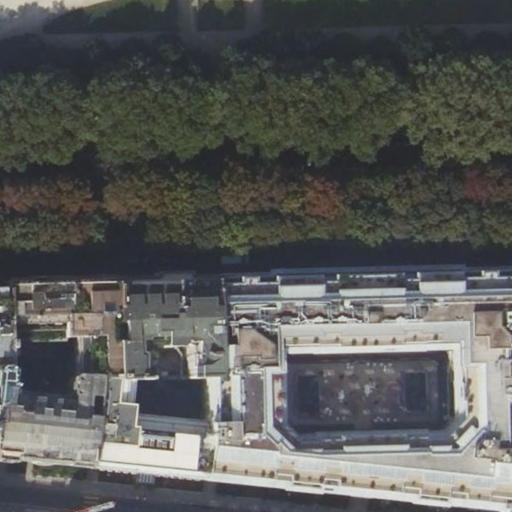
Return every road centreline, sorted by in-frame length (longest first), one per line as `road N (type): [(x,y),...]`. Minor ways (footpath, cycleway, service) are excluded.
road 1 (primary): [(511,156),(0,171)]
road 2 (residential): [(0,257),(511,243)]
